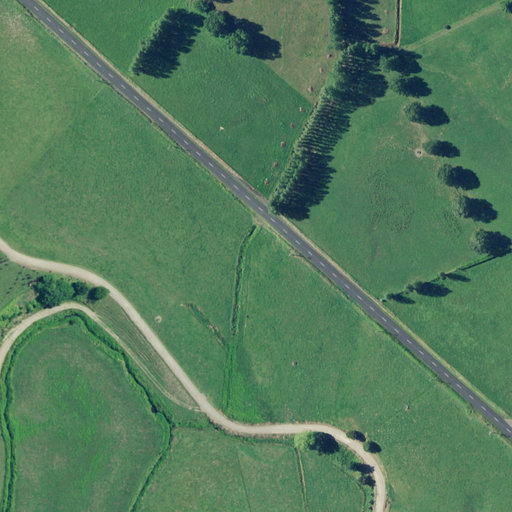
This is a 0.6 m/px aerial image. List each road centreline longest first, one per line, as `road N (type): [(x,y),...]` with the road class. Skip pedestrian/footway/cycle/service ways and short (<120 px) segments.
road 1 (unclassified): [(26,0),(511,433)]
road 2 (track): [(0,246),(102,289),(211,421),(235,434),(339,438),(374,475),(372,511)]
